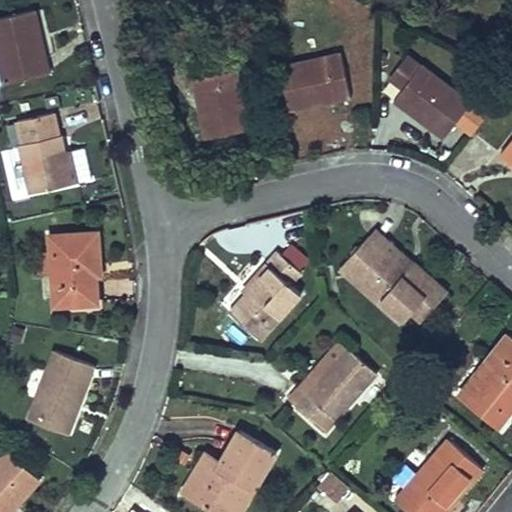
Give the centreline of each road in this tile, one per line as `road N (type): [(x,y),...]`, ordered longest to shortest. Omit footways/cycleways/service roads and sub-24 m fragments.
road 1 (residential): [(511,261),(427,190),(370,174),(155,218)]
road 2 (residential): [(79,511),(142,401),(159,285),(155,218)]
road 3 (residential): [(155,218),(94,0)]
